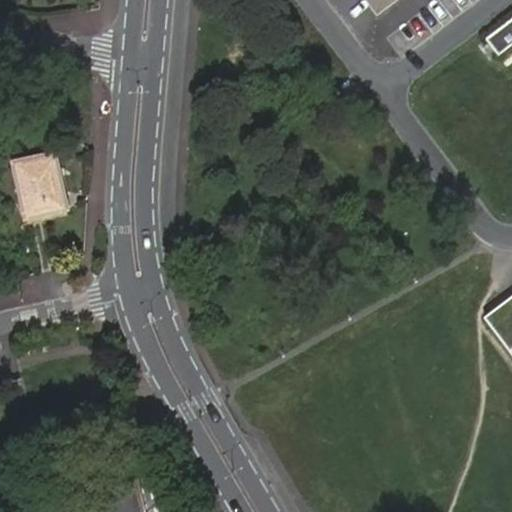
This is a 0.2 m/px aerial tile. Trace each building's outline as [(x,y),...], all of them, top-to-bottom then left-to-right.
[(511,20),(488,39),(498,53),(511,42),(511,20)] [(499,54),(511,44),(511,42),(498,53),(499,54)] [(13,161),(22,203),(62,194),(53,152),(13,161)] [(62,194),(22,203),(25,216),(65,207),(62,194)] [(511,292),(487,309),(511,347),(511,292)] [(158,511),(148,465),(73,484),(79,511),(158,511)]
